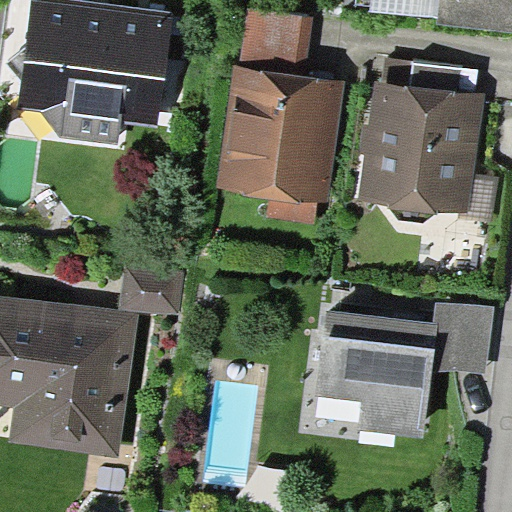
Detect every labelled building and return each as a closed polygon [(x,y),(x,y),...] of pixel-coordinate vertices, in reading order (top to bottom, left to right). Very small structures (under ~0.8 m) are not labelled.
[(171,10),(58,0),(22,0),(12,110),(160,124),(171,10)] [(312,21),(263,14),(257,56),(306,63),(312,21)] [(350,76),(236,62),(217,212),(331,226),(350,76)] [(487,97),(375,81),(358,199),(470,215),(487,97)] [(190,273),(127,263),(120,306),(183,315),(190,273)] [(138,316),(0,297),(0,405),(19,408),(15,440),(120,454),(138,316)] [(438,318),(323,306),(314,396),(363,401),(360,430),(426,437),(438,318)]
